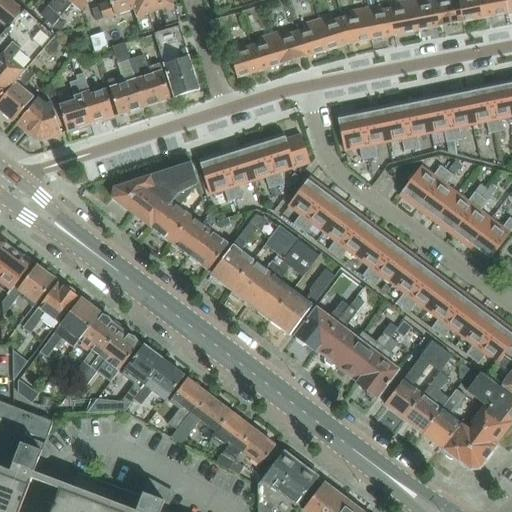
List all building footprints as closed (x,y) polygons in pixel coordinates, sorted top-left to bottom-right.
[(0,0),(0,22),(8,29),(24,11),(11,0),(0,0)] [(53,0),(40,16),(46,21),(63,0),(53,0)] [(71,5),(80,13),(90,0),(63,0),(46,21),(52,27),(57,20),(71,5)] [(103,19),(134,10),(135,9),(131,0),(109,0),(110,2),(99,5),(99,7),(92,9),(95,20),(103,18),(103,19)] [(131,0),(135,9),(134,10),(141,34),(153,30),(148,14),(155,12),(151,0),(131,0)] [(167,26),(179,23),(171,0),(151,0),(155,12),(162,10),(167,26)] [(213,0),(217,11),(229,7),(226,0),(213,0)] [(416,31),(410,0),(406,0),(395,2),(396,10),(389,12),(394,35),(416,31)] [(439,26),(435,3),(427,4),(426,0),(410,0),(416,31),(439,26)] [(441,0),(442,2),(435,3),(439,26),(462,22),(457,0),(441,0)] [(485,18),(481,0),(457,0),(462,22),(485,18)] [(508,13),(504,0),(481,0),(485,18),(508,13)] [(394,35),(389,12),(382,13),(380,5),(366,8),(371,39),(394,35)] [(350,16),(341,18),(348,44),(371,39),(366,8),(349,11),(350,16)] [(0,100),(27,69),(45,48),(55,38),(24,11),(8,29),(0,38),(0,100)] [(348,44),(341,18),(332,20),(331,16),(317,20),(326,51),(348,44)] [(57,20),(52,27),(59,32),(64,26),(57,20)] [(326,51),(317,20),(302,25),(304,29),(296,32),(303,57),(326,51)] [(171,88),(174,97),(174,98),(199,90),(189,56),(188,56),(186,48),(179,26),(155,34),(171,88)] [(303,57),(296,32),(288,34),(287,30),(272,34),(281,64),(296,60),(303,57)] [(281,64),(272,34),(258,39),(259,43),(251,45),(259,71),(281,64)] [(106,36),(93,38),(96,52),(108,49),(106,36)] [(55,38),(45,48),(52,55),(62,44),(55,38)] [(112,48),(117,64),(119,64),(130,60),(131,60),(126,43),(125,44),(112,48)] [(259,71),(251,45),(244,47),(242,43),(228,48),(237,78),(259,71)] [(95,55),(83,59),(86,68),(97,64),(95,55)] [(171,99),(168,89),(159,64),(148,67),(144,55),(131,60),(130,60),(135,79),(144,107),(171,99)] [(14,121),(21,113),(34,98),(23,89),(35,75),(27,69),(0,100),(0,108),(4,112),(4,115),(8,118),(11,118),(14,121)] [(84,74),(76,76),(77,81),(90,124),(97,122),(100,121),(103,122),(110,120),(112,118),(114,117),(111,107),(106,89),(90,94),(84,74)] [(118,116),(144,107),(135,79),(125,83),(123,78),(108,83),(118,116)] [(58,104),(64,123),(67,132),(69,131),(72,132),(79,130),(81,128),(84,127),(84,126),(90,124),(77,81),(69,83),(74,100),(58,104)] [(511,101),(508,81),(487,85),(496,132),(504,131),(501,119),(511,116),(511,101)] [(53,85),(45,87),(49,100),(57,98),(53,85)] [(487,85),(465,90),(473,124),(486,122),(489,134),(496,132),(487,85)] [(465,90),(444,94),(454,141),(462,139),(459,127),(473,124),(465,90)] [(444,94),(423,98),(430,133),(444,130),(446,143),(447,143),(454,141),(444,94)] [(46,104),(39,98),(24,115),(17,123),(36,139),(37,138),(41,139),(42,140),(61,134),(52,103),(46,104)] [(423,98),(402,103),(412,150),(419,148),(417,136),(430,133),(423,98)] [(402,103),(381,107),(388,142),(401,139),(404,151),(412,150),(402,103)] [(381,107),(360,112),(369,158),(377,157),(374,145),(388,142),(381,107)] [(369,158),(360,112),(338,116),(345,151),(359,148),(362,160),(369,158)] [(504,131),(497,133),(499,141),(506,139),(504,131)] [(283,134),(262,141),(276,187),(284,184),(280,172),(309,163),(300,136),(285,140),(283,134)] [(262,141),(241,147),(252,181),(265,177),(269,189),(276,187),(262,141)] [(454,141),(447,143),(449,154),(456,156),(454,141)] [(241,147),(221,154),(235,199),(243,197),(239,185),(252,181),(241,147)] [(228,202),(235,199),(221,154),(200,160),(210,194),(224,190),(228,202)] [(455,160),(447,171),(453,176),(461,165),(455,160)] [(114,188),(112,199),(113,199),(151,228),(175,195),(193,187),(199,184),(194,173),(191,163),(115,188),(114,188)] [(400,196),(418,209),(447,171),(440,166),(433,176),(421,167),(400,196)] [(447,171),(418,209),(435,222),(456,194),(445,186),(453,176),(447,171)] [(295,183),(299,179),(294,174),(290,179),(295,183)] [(310,178),(288,206),(300,215),(292,224),(299,229),(328,191),(310,178)] [(480,185),(475,192),(481,197),(487,190),(480,185)] [(481,197),(487,202),(496,190),(490,185),(487,190),(481,197)] [(175,195),(151,228),(161,235),(160,236),(168,243),(169,241),(171,243),(191,215),(180,206),(195,188),(193,187),(175,195)] [(276,187),(269,189),(272,198),(279,195),(276,187)] [(323,233),(345,204),(328,191),(299,229),(304,234),(312,224),(323,233)] [(456,194),(435,222),(452,235),(481,197),(475,192),(467,202),(456,194)] [(481,197),(452,235),(469,248),(491,220),(480,211),(487,202),(481,197)] [(327,251),(333,256),(362,217),(345,204),(323,233),(334,242),(327,251)] [(191,215),(171,243),(173,244),(171,245),(179,251),(180,250),(191,258),(216,224),(212,210),(207,217),(202,224),(191,215)] [(256,214),(249,223),(257,229),(260,231),(268,220),(256,214)] [(333,256),(339,261),(347,251),(358,259),(380,230),(362,217),(333,256)] [(469,248),(488,261),(511,228),(511,220),(509,218),(502,228),(491,220),(469,248)] [(229,219),(216,224),(221,228),(230,223),(229,219)] [(241,251),(257,229),(249,223),(211,273),(221,280),(219,283),(228,289),(229,287),(231,289),(253,260),(241,251)] [(208,271),(218,257),(229,244),(217,235),(221,228),(216,224),(191,258),(208,271)] [(284,260),(299,241),(279,226),(265,245),(284,260)] [(380,230),(358,259),(369,268),(361,277),(368,282),(397,243),(380,230)] [(0,268),(15,249),(0,238),(0,268)] [(319,256),(299,241),(284,260),(283,262),(290,268),(303,277),(319,256)] [(414,256),(397,243),(368,282),(373,286),(381,277),(392,285),(414,256)] [(175,249),(171,246),(167,252),(171,255),(175,249)] [(0,268),(0,281),(11,291),(33,263),(25,257),(15,249),(0,268)] [(396,303),(402,308),(431,270),(414,256),(392,285),(403,294),(396,303)] [(253,260),(231,289),(234,290),(232,292),(241,299),(242,297),(251,304),(279,267),(272,262),(266,270),(253,260)] [(279,267),(251,304),(260,310),(258,313),(267,319),(269,317),(271,319),(293,290),(280,281),(290,268),(283,262),(279,267)] [(33,308),(49,288),(55,280),(42,270),(43,269),(42,269),(41,270),(38,267),(39,266),(38,266),(38,267),(36,265),(17,290),(14,287),(11,291),(2,303),(3,316),(19,296),(33,308)] [(293,290),(271,319),(273,320),(271,322),(280,329),(282,327),(291,334),(334,277),(325,270),(309,291),(310,292),(305,299),(293,290)] [(431,270),(402,308),(409,313),(416,303),(427,311),(449,283),(431,270)] [(52,329),(71,305),(77,297),(75,295),(74,291),(70,288),(66,288),(64,286),(63,288),(58,283),(60,281),(59,281),(23,328),(30,334),(41,320),(52,329)] [(430,329),(437,334),(466,296),(449,283),(427,311),(438,320),(430,329)] [(462,337),(483,309),(466,296),(437,334),(443,339),(450,329),(462,337)] [(364,303),(356,297),(350,307),(357,313),(364,303)] [(62,339),(74,348),(79,341),(93,321),(99,313),(98,312),(97,311),(99,310),(90,303),(89,305),(88,304),(88,305),(80,299),(74,307),(40,352),(47,358),(62,339)] [(316,352),(316,351),(350,307),(341,301),(330,317),(316,307),(294,336),(297,338),(297,342),(302,345),(305,345),(316,352)] [(357,313),(350,307),(316,351),(326,359),(326,362),(331,366),(334,365),(337,367),(358,338),(345,328),(351,320),(357,313)] [(464,355),(471,360),(500,322),(483,309),(462,337),(472,345),(464,355)] [(99,313),(93,321),(79,341),(91,351),(83,362),(90,368),(119,329),(111,323),(112,322),(111,321),(108,317),(103,315),(102,314),(101,315),(99,313)] [(403,322),(396,332),(404,338),(411,328),(403,322)] [(511,330),(500,322),(471,360),(477,365),(485,355),(497,364),(511,343),(511,330)] [(383,332),(390,338),(397,328),(390,323),(383,332)] [(133,352),(139,344),(137,342),(138,342),(137,341),(134,337),(129,335),(128,334),(127,335),(119,329),(90,368),(97,373),(105,362),(117,372),(133,352)] [(351,378),(357,382),(390,338),(383,332),(375,343),(362,333),(358,338),(337,367),(339,368),(339,372),(344,376),(347,375),(351,378)] [(377,399),(399,370),(386,360),(390,355),(389,354),(397,344),(390,338),(357,382),(356,383),(366,391),(366,395),(371,398),(375,397),(377,399)] [(446,364),(452,356),(432,342),(420,358),(429,365),(439,373),(446,364)] [(120,407),(128,407),(133,401),(165,359),(165,358),(163,361),(156,356),(158,353),(155,356),(153,354),(153,351),(148,347),(145,348),(143,346),(124,370),(120,375),(133,385),(116,407),(120,407)] [(13,352),(13,351),(13,381),(14,380),(28,363),(27,362),(13,352)] [(504,381),(501,384),(511,392),(511,361),(504,355),(496,365),(509,375),(504,381)] [(420,358),(384,405),(393,411),(395,415),(398,417),(402,418),(404,419),(423,395),(412,386),(429,365),(420,358)] [(177,385),(183,377),(181,375),(181,372),(176,368),(173,369),(170,367),(173,364),(172,364),(170,367),(163,362),(166,359),(165,359),(133,401),(141,407),(152,392),(165,402),(177,385)] [(90,368),(83,362),(74,374),(81,380),(85,375),(90,368)] [(455,370),(446,364),(439,373),(448,379),(455,370)] [(81,380),(80,381),(87,387),(97,373),(90,368),(85,375),(81,380)] [(491,371),(486,377),(499,387),(501,384),(504,381),(491,371)] [(421,432),(423,434),(450,400),(439,391),(448,379),(439,373),(423,395),(404,419),(412,426),(414,429),(417,432),(421,432)] [(462,424),(442,449),(446,451),(446,452),(447,456),(450,459),(454,459),(455,459),(455,458),(459,461),(459,460),(460,461),(471,469),(479,468),(495,447),(497,443),(511,423),(511,396),(499,387),(486,377),(480,373),(466,391),(479,401),(484,404),(469,423),(472,425),(469,429),(462,424)] [(190,382),(186,379),(181,387),(169,403),(178,410),(167,425),(177,430),(197,403),(206,409),(213,400),(198,388),(199,387),(191,381),(190,382)] [(19,380),(17,382),(18,394),(32,404),(39,395),(19,380)] [(442,449),(462,424),(450,415),(458,404),(459,405),(465,396),(457,390),(450,400),(423,434),(431,440),(433,444),(436,446),(440,447),(442,449)] [(44,398),(43,406),(51,407),(52,399),(44,398)] [(187,435),(193,427),(198,420),(215,433),(231,413),(228,411),(227,408),(223,405),(220,405),(213,400),(206,409),(197,403),(177,430),(187,436),(187,435)] [(0,511),(18,511),(39,458),(49,450),(45,444),(53,423),(0,402),(0,511)] [(222,454),(221,455),(232,461),(240,451),(242,452),(249,442),(241,436),(249,427),(242,421),(243,420),(235,414),(234,415),(231,413),(215,433),(212,436),(224,445),(226,442),(229,444),(222,454)] [(247,457),(260,467),(269,455),(275,447),(271,444),(271,441),(266,438),(264,438),(249,427),(241,436),(249,442),(242,452),(240,451),(232,461),(234,462),(241,465),(247,457)] [(257,511),(261,511),(299,462),(287,453),(286,455),(283,453),(278,449),(257,478),(257,511)] [(221,455),(216,463),(229,470),(234,462),(232,461),(221,455)] [(234,462),(229,470),(239,475),(244,467),(241,465),(234,462)] [(296,507),(311,487),(317,479),(314,476),(315,474),(299,462),(261,511),(296,511),(299,510),(296,507)] [(323,483),(322,485),(302,511),(332,511),(343,498),(334,492),(334,488),(330,485),(326,486),(323,483)] [(118,511),(64,492),(59,490),(50,511),(118,511)] [(143,494),(142,497),(136,511),(139,511),(160,511),(164,502),(143,494)] [(332,511),(361,511),(361,508),(357,505),(353,506),(343,498),(332,511)]
